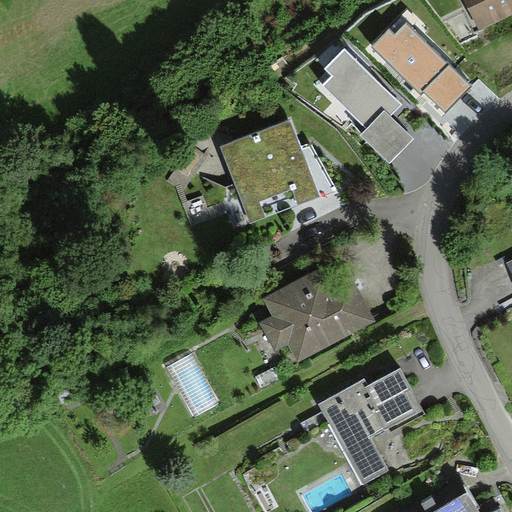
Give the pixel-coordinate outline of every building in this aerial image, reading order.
[(511,0),(463,0),(477,30),(511,14),(511,0)] [(472,87),(406,22),(395,34),(389,28),(372,47),(421,95),(424,92),(446,113),(472,87)] [(402,105),(345,49),(325,69),(331,76),(322,85),(367,129),(385,111),(391,116),(402,105)] [(391,116),(385,111),(367,129),(360,135),(389,163),(414,139),(391,116)] [(290,119),(220,148),(251,223),(333,190),(314,143),(301,148),(290,119)] [(257,290),(268,310),(254,317),(266,340),(280,333),(290,353),(363,315),(340,270),(322,280),(312,261),(257,290)] [(409,412),(386,365),(314,400),(356,485),(383,472),(364,434),(409,412)] [(392,511),(495,511),(490,500),(471,507),(453,478),(392,511)]
